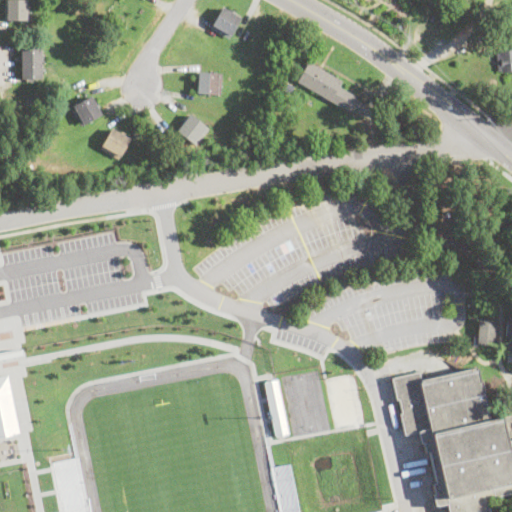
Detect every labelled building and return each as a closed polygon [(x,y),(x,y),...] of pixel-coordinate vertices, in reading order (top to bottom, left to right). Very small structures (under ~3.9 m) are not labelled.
[(26,0),(27,20),(8,20),(8,0),(26,0)] [(228,38),(210,28),(222,8),(240,18),(228,38)] [(21,78),(21,48),(41,48),(41,78),(21,78)] [(511,69),(498,71),(497,54),(499,54),(499,50),(511,48),(511,69)] [(349,111),(298,82),(309,62),(342,81),(338,86),(357,97),(349,111)] [(222,73),(221,94),(197,93),(198,72),(222,73)] [(294,85),(290,93),(283,89),(287,82),(294,85)] [(101,114),(83,123),(73,105),(91,96),(101,114)] [(315,102),(312,107),(307,103),(309,98),(315,102)] [(402,108),(396,116),(390,111),(396,103),(402,108)] [(196,145),(177,131),(190,114),(209,128),(196,145)] [(118,158),(100,147),(112,127),(130,139),(118,158)] [(226,136),(219,143),(215,139),(221,132),(226,136)] [(495,321),(494,345),(477,344),(479,320),(495,321)] [(475,367),(476,370),(479,382),(488,420),(503,417),(501,410),(511,407),(511,511),(447,511),(446,505),(436,507),(431,484),(435,483),(428,452),(424,453),(419,433),(404,436),(399,414),(400,413),(392,378),(418,372),(420,380),(475,367)] [(19,431),(0,435),(0,374),(7,373),(19,431)] [(274,435),(264,381),(278,378),(288,432),(274,435)]
